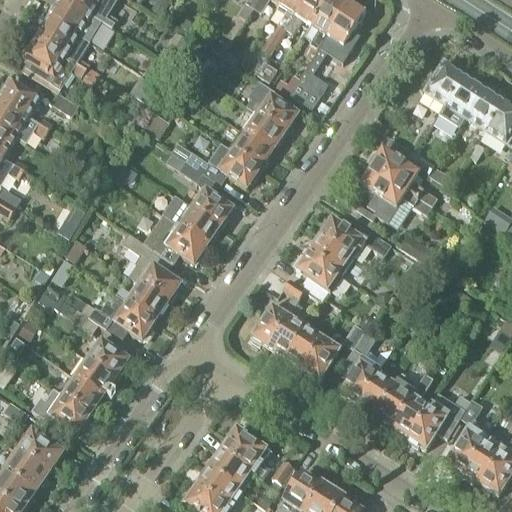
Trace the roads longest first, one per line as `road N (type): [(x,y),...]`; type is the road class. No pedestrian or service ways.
road 1 (residential): [(195,353),(431,7)]
road 2 (residential): [(439,511),(220,372)]
road 3 (residential): [(195,353),(176,362),(71,511)]
road 4 (residential): [(126,511),(220,372)]
